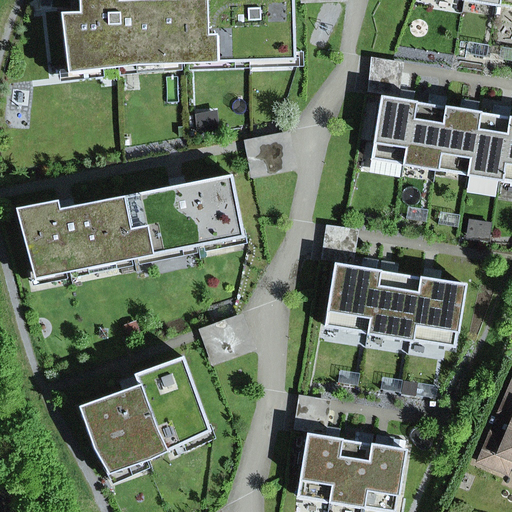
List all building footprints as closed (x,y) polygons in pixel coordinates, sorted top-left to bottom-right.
[(294,54),(292,0),(121,0),(118,0),(78,0),(79,12),(60,13),(66,66),(99,62),(99,70),(102,69),(119,67),(138,65),(138,59),(160,58),(160,65),(180,64),(188,64),(209,63),(209,56),(230,56),(230,63),(249,62),(276,61),(276,54),(294,54)] [(511,0),(497,0),(496,6),(511,8),(511,0)] [(466,55),(486,58),(488,45),(468,42),(466,55)] [(498,60),(511,61),(511,49),(501,47),(498,60)] [(249,69),(303,67),(303,54),(294,54),(276,54),(276,61),(249,62),(249,69)] [(188,71),(249,69),(249,62),(230,63),(230,56),(209,56),(209,63),(188,64),(188,71)] [(120,76),(181,71),(180,64),(160,65),(160,58),(138,59),(138,65),(119,67),(120,76)] [(60,82),(103,77),(102,69),(99,70),(99,62),(66,66),(67,71),(58,72),(60,82)] [(400,90),(398,100),(413,102),(415,92),(400,90)] [(445,107),(447,97),(429,94),(427,105),(445,107)] [(380,97),(370,160),(371,160),(402,165),(403,166),(413,102),(398,100),(380,97)] [(477,113),(479,102),(461,99),(460,110),(477,113)] [(413,102),(403,166),(435,171),(445,107),(427,105),(413,102)] [(511,107),(493,105),(492,115),(509,118),(511,107)] [(445,107),(435,171),(467,176),(477,113),(460,110),(445,107)] [(200,133),(219,129),(216,112),(196,116),(200,133)] [(477,113),(467,176),(499,181),(510,118),(509,118),(492,115),(477,113)] [(511,183),(511,118),(510,118),(499,181),(511,183)] [(369,173),(400,178),(402,165),(371,160),(369,173)] [(242,231),(231,175),(185,184),(178,185),(170,187),(75,206),(67,208),(59,209),(57,201),(17,209),(31,274),(45,271),(47,277),(66,274),(69,273),(88,269),(86,262),(109,257),(110,265),(132,260),(137,259),(158,255),(157,247),(179,243),(181,250),(196,247),(202,246),(225,242),(223,235),(242,231)] [(184,176),(168,180),(170,187),(178,185),(185,184),(184,176)] [(75,206),(73,197),(57,201),(59,209),(67,208),(75,206)] [(406,220),(426,223),(428,210),(408,207),(406,220)] [(438,225),(458,228),(460,215),(440,212),(438,225)] [(470,230),(490,233),(492,221),(472,217),(470,230)] [(204,252),(247,243),(245,231),(242,231),(223,235),(225,242),(202,246),(204,252)] [(137,259),(138,265),(197,253),(196,247),(181,250),(179,243),(157,247),(158,255),(137,259)] [(69,273),(70,279),(133,266),(132,260),(110,265),(109,257),(86,262),(88,269),(69,273)] [(378,260),(363,258),(361,268),(376,271),(378,260)] [(397,274),(399,264),(381,261),(380,271),(397,274)] [(334,264),(324,327),(368,335),(378,271),(376,271),(361,268),(334,264)] [(440,281),(441,271),(424,268),(422,278),(440,281)] [(32,287),(67,280),(66,274),(47,277),(45,271),(31,274),(30,274),(32,287)] [(378,271),(368,335),(411,341),(421,278),(397,274),(380,271),(378,271)] [(454,349),(464,285),(440,281),(422,278),(421,278),(411,341),(454,349)] [(208,425),(183,357),(134,375),(134,376),(137,386),(123,391),(78,407),(94,449),(104,468),(124,461),(126,468),(146,461),(149,460),(171,450),(190,441),(187,432),(208,425)] [(338,383),(358,386),(360,374),(340,371),(338,383)] [(134,376),(119,381),(123,391),(137,386),(134,376)] [(380,390),(400,393),(402,381),(382,378),(380,390)] [(415,396),(435,399),(437,387),(418,383),(415,396)] [(506,473),(511,459),(511,383),(500,412),(511,417),(511,421),(504,440),(490,434),(479,461),(506,473)] [(171,450),(174,457),(214,439),(209,424),(208,425),(187,432),(190,441),(171,450)] [(327,427),(325,438),(338,440),(340,429),(327,427)] [(371,445),(373,435),(356,432),(354,442),(371,445)] [(306,434),(296,498),(329,503),(340,440),(338,440),(325,438),(306,434)] [(392,448),(394,438),(376,435),(375,445),(392,448)] [(340,440),(329,503),(362,508),(372,445),(371,445),(354,442),(340,440)] [(383,511),(394,511),(405,450),(392,448),(375,445),(372,445),(362,508),(383,511)] [(104,468),(112,485),(149,468),(146,461),(126,468),(124,461),(104,468)]
